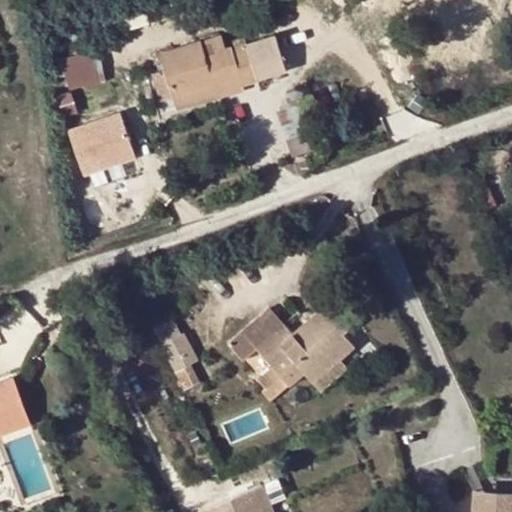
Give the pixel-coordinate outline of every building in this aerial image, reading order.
[(173,95),(174,99),(214,86),(239,77),(242,85),(258,80),(246,44),(206,56),(200,39),(159,52),(167,75),(156,79),(162,99),(173,95)] [(96,48),(63,53),(69,85),(101,80),(96,48)] [(214,86),(217,93),(242,85),(239,77),(214,86)] [(214,86),(174,99),(178,109),(218,97),(217,93),(214,86)] [(305,104),(277,113),(286,137),(314,128),(305,104)] [(66,126),(82,174),(136,155),(119,108),(66,126)] [(305,157),(294,161),(298,175),(309,172),(305,157)] [(486,197),(474,201),(479,217),(491,213),(486,197)] [(293,334),(285,325),(282,322),(271,332),(263,322),(230,351),(245,367),(260,354),(280,376),(289,385),(303,372),(320,391),(347,367),(340,359),(355,346),(344,335),(354,326),(330,300),(305,323),(311,330),(299,341),(293,334)] [(273,313),(263,322),(271,332),(282,322),(273,313)] [(297,314),(285,325),(293,334),(305,323),(297,314)] [(174,317),(154,328),(162,343),(182,333),(174,317)] [(305,323),(293,334),(299,341),(311,330),(305,323)] [(364,337),(354,326),(344,335),(355,346),(364,337)] [(162,343),(160,344),(174,372),(192,364),(198,360),(184,332),(182,333),(162,343)] [(201,382),(192,364),(174,372),(172,373),(181,392),(201,382)] [(14,375),(0,380),(0,434),(32,422),(14,375)] [(289,385),(280,376),(262,391),(271,401),(289,385)] [(267,511),(257,487),(217,503),(220,511),(267,511)] [(511,511),(511,495),(471,494),(470,511),(511,511)] [(220,511),(217,503),(194,511),(193,511),(220,511)]
